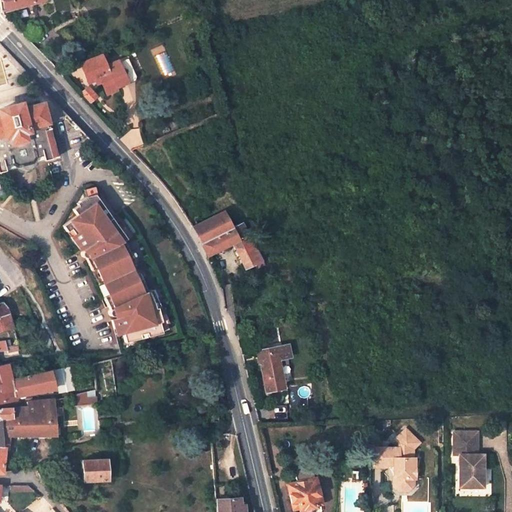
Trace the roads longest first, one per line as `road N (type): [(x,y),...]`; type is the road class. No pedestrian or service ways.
road 1 (tertiary): [(0,30),(150,193),(185,243)]
road 2 (tertiary): [(219,326),(262,511)]
road 3 (residential): [(0,213),(48,245),(89,338)]
